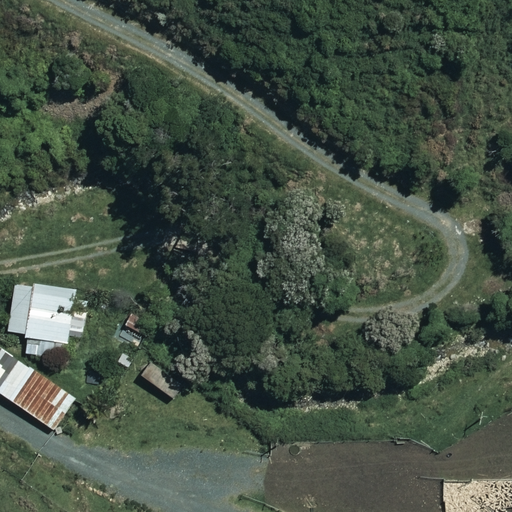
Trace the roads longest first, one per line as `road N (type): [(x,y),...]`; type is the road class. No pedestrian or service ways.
road 1 (unknown): [(0,267),(192,242),(249,257),(289,289),(361,307),(429,291),(468,259),(413,198),(207,68),(74,0)]
road 2 (track): [(98,462),(266,475),(511,461)]
road 3 (track): [(196,511),(0,413)]
road 4 (track): [(266,475),(412,511)]
